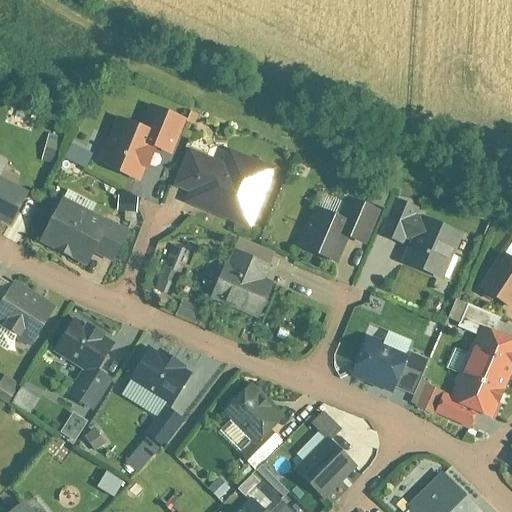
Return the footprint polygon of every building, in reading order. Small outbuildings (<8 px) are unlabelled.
[(156,161),(141,155),(145,145),(170,155),(183,123),(153,111),(145,132),(113,119),(94,167),(131,181),(135,171),(150,177),(156,161)] [(65,145),(61,157),(82,163),(86,151),(65,145)] [(243,156),(235,173),(215,164),(217,159),(190,147),(171,189),(191,198),(186,209),(249,237),(270,188),(278,171),(243,156)] [(0,224),(8,228),(26,194),(0,180),(0,168),(3,162),(0,160),(0,224)] [(367,202),(380,205),(384,189),(372,186),(367,202)] [(115,208),(133,209),(134,193),(115,192),(115,208)] [(400,201),(382,238),(405,249),(397,267),(436,286),(459,238),(424,220),(427,214),(400,201)] [(56,203),(35,242),(81,267),(102,228),(56,203)] [(316,212),(294,257),(330,275),(353,230),(316,212)] [(91,257),(112,267),(131,227),(109,217),(91,257)] [(171,243),(148,290),(173,303),(196,256),(171,243)] [(234,251),(229,262),(224,260),(206,301),(256,323),(274,282),(263,277),(268,265),(234,251)] [(511,264),(501,259),(482,292),(509,308),(511,303),(511,264)] [(5,292),(0,299),(0,339),(21,352),(43,316),(5,292)] [(68,324),(46,358),(77,378),(60,403),(78,415),(99,382),(91,376),(108,350),(68,324)] [(511,350),(476,335),(447,404),(486,420),(511,360),(511,350)] [(367,340),(349,378),(390,396),(407,359),(367,340)] [(141,364),(121,395),(158,418),(178,387),(141,364)] [(0,373),(0,398),(7,400),(13,377),(0,373)] [(427,385),(417,407),(430,413),(440,391),(427,385)] [(14,386),(9,404),(31,411),(36,393),(14,386)] [(243,392),(216,420),(248,451),(275,423),(243,392)] [(444,406),(437,422),(472,438),(479,421),(444,406)] [(68,419),(58,439),(75,448),(85,428),(68,419)] [(122,462),(137,473),(157,447),(141,436),(122,462)] [(296,477),(323,502),(356,467),(330,441),(296,477)] [(110,496),(119,480),(102,469),(92,485),(110,496)] [(472,511),(435,477),(404,510),(406,511),(472,511)] [(24,511),(16,502),(5,511),(24,511)]
